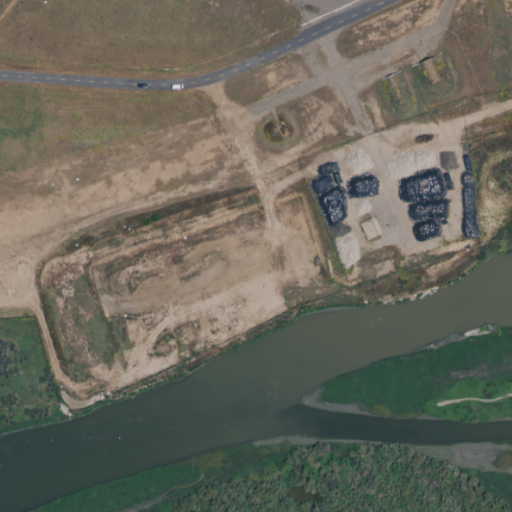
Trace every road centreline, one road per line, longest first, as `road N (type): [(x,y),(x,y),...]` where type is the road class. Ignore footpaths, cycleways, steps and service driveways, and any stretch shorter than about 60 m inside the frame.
road 1 (track): [(0,266),(253,180)]
road 2 (track): [(276,237),(230,117),(206,82)]
